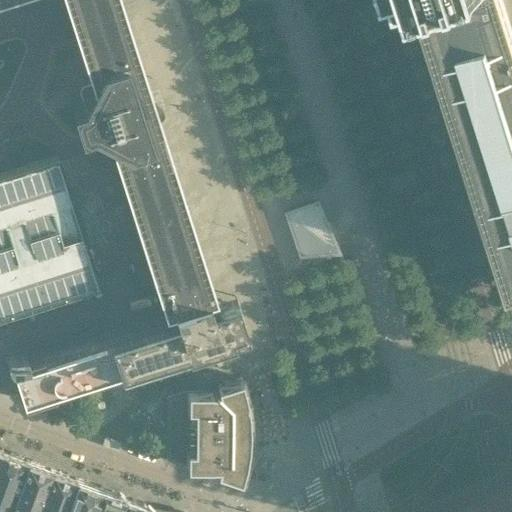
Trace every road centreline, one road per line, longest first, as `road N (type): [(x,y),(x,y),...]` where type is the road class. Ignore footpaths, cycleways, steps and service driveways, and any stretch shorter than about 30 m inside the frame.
road 1 (tertiary): [(190,0),(341,481)]
road 2 (tertiary): [(509,389),(388,0)]
road 3 (residential): [(0,417),(218,498),(231,511)]
road 4 (residential): [(0,339),(124,298)]
